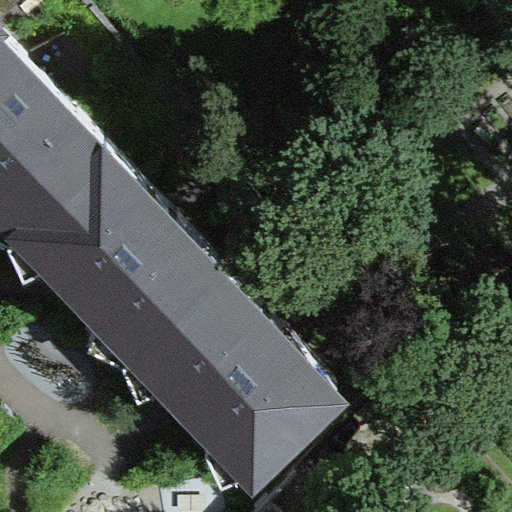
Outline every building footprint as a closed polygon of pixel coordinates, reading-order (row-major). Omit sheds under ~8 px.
[(0,26),(0,4),(4,0),(0,0),(0,188),(22,211),(103,134),(0,26)] [(436,84),(459,111),(511,68),(511,33),(507,27),(436,84)] [(354,170),(418,118),(401,97),(337,149),(354,170)] [(103,134),(22,211),(64,255),(137,331),(218,254),(103,134)] [(218,254),(137,331),(180,377),(253,453),(334,375),(218,254)] [(462,274),(481,297),(504,278),(485,255),(462,274)] [(511,436),(511,413),(494,428),(506,442),(511,436)] [(291,511),(269,491),(249,511),(291,511)]
